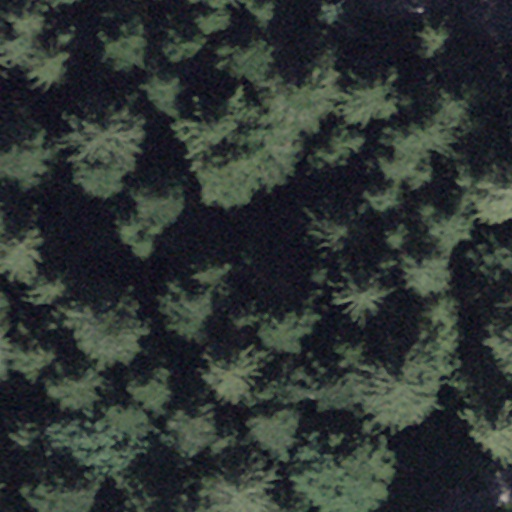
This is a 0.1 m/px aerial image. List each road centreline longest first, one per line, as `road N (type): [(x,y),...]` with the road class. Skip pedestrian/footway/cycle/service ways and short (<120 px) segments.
road 1 (track): [(342,511),(511,439)]
road 2 (track): [(511,26),(373,0)]
